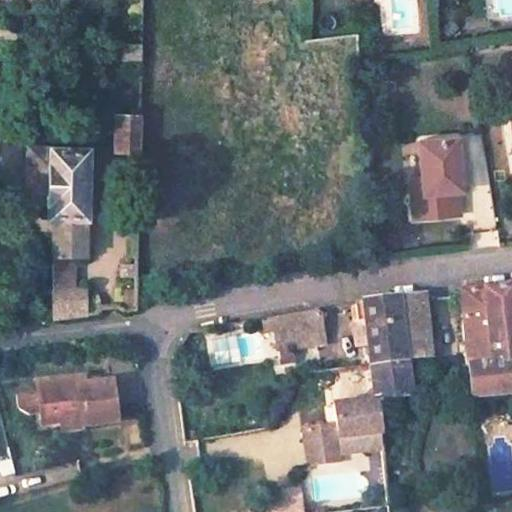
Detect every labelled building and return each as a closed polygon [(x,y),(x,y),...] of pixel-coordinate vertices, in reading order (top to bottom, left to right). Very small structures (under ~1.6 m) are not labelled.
[(117,112),(116,149),(139,150),(140,113),(117,112)] [(418,143),(422,180),(424,196),(413,196),(416,223),(460,218),(457,193),(464,191),(458,139),(418,143)] [(25,189),(47,190),(49,144),(27,143),(25,189)] [(71,254),(84,255),(87,147),(49,144),(47,190),(47,217),(51,217),(51,253),(71,254)] [(413,196),(424,196),(422,180),(408,182),(410,197),(413,196)] [(53,290),(72,288),(71,254),(51,253),(53,290)] [(511,280),(483,284),(492,364),(511,361),(511,280)] [(462,287),(472,394),(511,389),(511,361),(492,364),(483,284),(462,287)] [(85,316),(84,286),(72,288),(53,290),(54,319),(63,318),(85,316)] [(404,327),(430,324),(426,292),(401,295),(404,327)] [(401,295),(364,300),(372,362),(408,357),(407,355),(404,327),(401,295)] [(278,348),(325,341),(320,307),(262,316),(264,328),(275,326),(278,348)] [(407,355),(432,353),(430,324),(404,327),(407,355)] [(372,362),(376,391),(410,386),(408,357),(372,362)] [(77,376),(32,383),(17,384),(13,390),(16,410),(22,414),(37,412),(38,420),(66,417),(64,410),(78,409),(80,419),(118,414),(112,375),(78,379),(77,376)] [(376,391),(330,397),(333,420),(300,425),(305,458),(338,453),(338,449),(335,431),(381,424),(376,391)] [(335,431),(338,449),(383,443),(381,424),(335,431)] [(367,486),(382,487),(382,470),(367,470),(367,486)]
